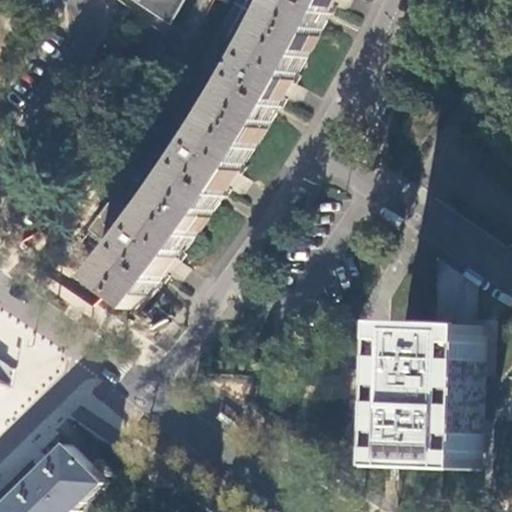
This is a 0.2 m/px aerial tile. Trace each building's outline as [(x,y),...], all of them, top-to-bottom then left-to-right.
[(280,0),(242,0),(224,36),(222,35),(205,65),(206,66),(173,122),(171,121),(152,150),(153,151),(117,204),(116,203),(94,233),(109,244),(121,253),(143,225),(123,210),(161,156),(182,171),(201,140),(180,126),(214,71),(235,84),(270,23),(280,0)] [(118,0),(167,39),(174,24),(137,0),(118,0)] [(137,0),(174,24),(187,0),(137,0)] [(280,0),(270,23),(314,46),(336,0),(280,0)] [(219,112),(262,139),(287,96),(299,76),(314,46),(270,23),(235,84),(219,112)] [(482,112),(488,116),(491,112),(484,107),(482,112)] [(164,198),(205,228),(235,182),(242,171),(262,139),(219,112),(201,140),(182,171),(164,198)] [(101,279),(141,311),(173,270),(205,228),(164,198),(143,225),(121,253),(101,279)] [(398,470),(486,472),(491,328),(450,327),(404,326),(398,470)] [(44,478),(13,509),(16,511),(81,511),(110,484),(75,448),(44,478)]
